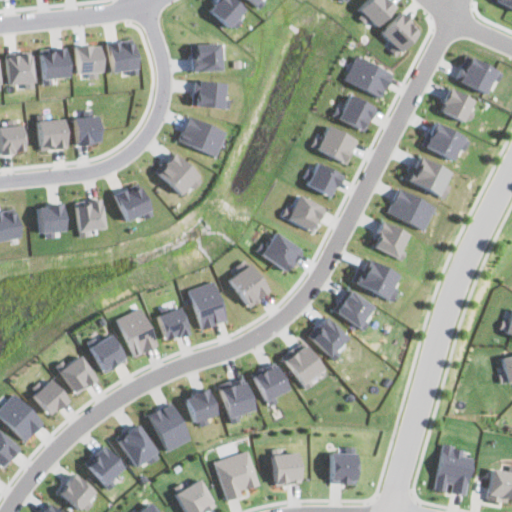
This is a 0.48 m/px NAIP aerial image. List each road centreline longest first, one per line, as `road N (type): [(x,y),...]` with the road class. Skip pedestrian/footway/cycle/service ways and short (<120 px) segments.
road 1 (residential): [(461,0),(315,286),(287,316),(241,345),(131,388),(78,425),(6,511)]
road 2 (residential): [(511,166),(447,308),(387,511)]
road 3 (residential): [(140,2),(163,57),(166,88),(158,118),(138,145),(91,172),(0,180)]
road 4 (residential): [(146,0),(0,23)]
